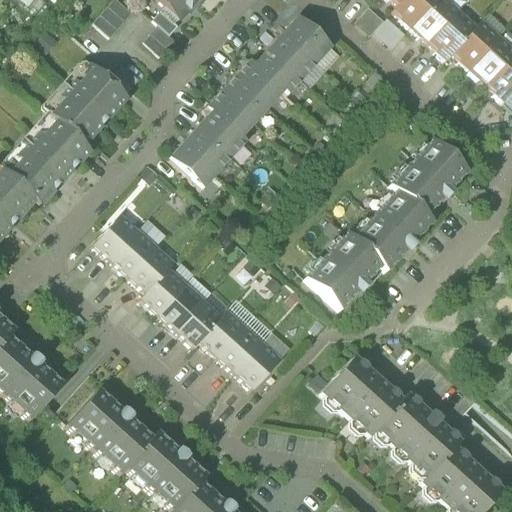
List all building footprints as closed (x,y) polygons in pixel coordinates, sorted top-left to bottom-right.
[(116,0),(112,0),(107,6),(124,22),(131,13),(116,0)] [(188,15),(196,6),(189,0),(150,0),(177,23),(186,14),(188,15)] [(381,0),(387,4),(388,3),(395,9),(395,10),(404,0),(381,0)] [(436,0),(404,0),(395,10),(395,9),(390,15),(390,16),(398,22),(396,24),(406,33),(436,0)] [(455,15),(438,0),(436,0),(406,33),(417,43),(418,41),(426,48),(455,15)] [(438,0),(455,15),(465,4),(460,0),(438,0)] [(117,30),(124,22),(107,6),(99,14),(117,30)] [(352,26),(367,41),(370,38),(382,25),(366,11),(352,26)] [(109,38),(117,30),(99,14),(92,23),(109,38)] [(150,24),(167,39),(175,30),(158,15),(150,24)] [(472,31),(455,15),(426,48),(433,55),(432,56),(442,66),(443,66),(449,59),(449,58),(473,31),(472,31)] [(487,16),(478,26),(496,42),(505,32),(487,16)] [(294,20),(279,37),(314,68),(328,51),(294,20)] [(382,25),(370,38),(388,54),(402,38),(385,22),(382,25)] [(478,25),(472,31),(473,31),(449,58),(449,59),(456,65),(455,66),(465,76),(496,42),(478,26),(478,25)] [(154,30),(147,38),(164,54),(171,46),(154,30)] [(511,39),(506,33),(497,43),(511,55),(511,39)] [(43,34),(32,47),(45,58),(56,44),(43,34)] [(279,37),(265,52),(299,83),(314,68),(279,37)] [(156,62),(164,54),(147,38),(139,47),(156,62)] [(511,55),(497,43),(496,42),(465,76),(475,85),(477,84),(484,90),(511,59),(511,55)] [(314,68),(322,76),(337,59),(328,51),(314,68)] [(265,52),(251,67),(251,68),(281,95),(280,96),(285,100),(299,83),(265,52)] [(501,108),(511,95),(511,59),(484,90),(492,97),(490,99),(501,108)] [(247,64),(232,80),(267,111),(280,96),(281,95),(251,68),(251,67),(247,64)] [(322,76),(314,68),(299,83),(308,92),(322,76)] [(120,69),(113,77),(129,92),(137,84),(120,69)] [(86,70),(44,117),(79,149),(122,102),(86,70)] [(382,84),(373,75),(363,85),(373,94),(382,84)] [(232,80),(218,95),(252,126),(267,111),(232,80)] [(203,112),(208,116),(208,115),(238,142),(239,141),(252,126),(218,95),(203,112)] [(208,116),(194,131),(229,162),(230,160),(242,147),(243,146),(239,141),(238,142),(208,115),(208,116)] [(49,123),(2,176),(31,203),(37,208),(85,155),(79,149),(44,117),(43,118),(49,123)] [(194,131),(180,146),(214,177),(229,162),(194,131)] [(387,190),(393,195),(423,220),(438,204),(441,206),(449,197),(447,194),(463,176),(428,145),(387,190)] [(199,194),(214,177),(180,146),(165,163),(199,194)] [(250,155),(242,147),(230,160),(239,168),(250,155)] [(0,237),(31,203),(2,176),(0,173),(0,237)] [(277,205),(264,193),(256,202),(269,214),(277,205)] [(429,226),(423,220),(393,195),(349,243),(377,271),(383,276),(402,256),(404,258),(413,248),(410,246),(429,226)] [(89,250),(107,266),(135,235),(117,219),(89,250)] [(146,223),(135,235),(153,251),(164,239),(146,223)] [(107,266),(125,282),(153,251),(135,235),(107,266)] [(362,287),(377,271),(349,243),(343,238),(302,283),(337,315),(353,297),(356,299),(364,290),(362,287)] [(125,282),(142,297),(143,298),(165,273),(165,274),(171,268),(153,251),(125,282)] [(258,271),(250,262),(244,269),(253,277),(258,271)] [(169,277),(183,289),(192,280),(192,279),(179,267),(169,277)] [(137,304),(155,320),(183,289),(169,277),(165,274),(165,273),(143,298),(142,297),(137,304)] [(183,289),(201,305),(209,296),(192,280),(183,289)] [(201,305),(183,289),(155,320),(173,336),(201,305)] [(218,321),(223,315),(226,312),(209,296),(201,305),(218,321)] [(242,332),(253,319),(235,303),(224,315),(242,332)] [(218,321),(201,305),(173,336),(191,353),(197,347),(196,346),(218,321)] [(223,315),(218,321),(196,346),(197,347),(214,362),(242,332),(224,315),(223,315)] [(253,319),(242,332),(259,348),(270,335),(253,319)] [(0,347),(6,341),(11,335),(0,325),(0,347)] [(259,348),(242,332),(214,362),(232,378),(259,348)] [(288,351),(270,335),(259,348),(277,364),(288,351)] [(27,360),(6,341),(0,347),(0,400),(27,425),(59,389),(36,369),(38,367),(29,358),(27,360)] [(277,364),(259,348),(232,378),(250,394),(277,364)] [(367,442),(372,436),(397,405),(350,362),(326,388),(317,397),(367,442)] [(306,387),(317,397),(326,388),(315,377),(306,387)] [(117,480),(123,474),(148,443),(127,424),(129,421),(119,413),(117,415),(94,395),(62,430),(117,480)] [(402,399),(397,405),(372,436),(422,481),(450,453),(456,447),(402,399)] [(123,474),(164,511),(172,511),(197,487),(203,482),(183,463),(185,461),(175,453),(173,455),(153,437),(148,443),(123,474)] [(483,511),(498,496),(450,453),(422,481),(417,487),(444,511),(483,511)] [(219,507),(197,487),(172,511),(228,511),(221,505),(219,507)]
